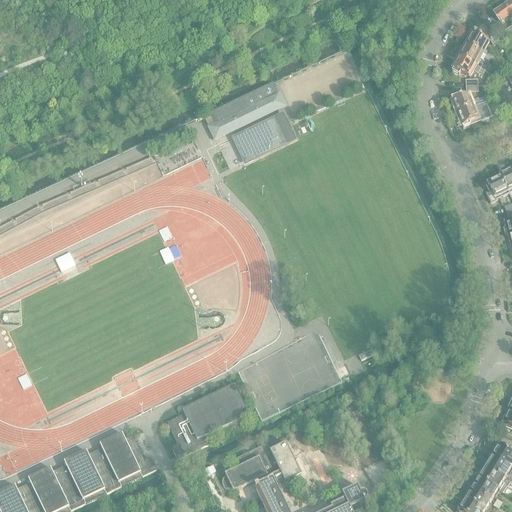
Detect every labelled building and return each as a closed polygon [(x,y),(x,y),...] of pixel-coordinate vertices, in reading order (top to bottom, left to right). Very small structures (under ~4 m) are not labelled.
[(511,3),(494,15),(500,23),(511,15),(511,3)] [(499,44),(511,35),(511,27),(496,38),(499,43),(499,44)] [(485,50),(488,43),(480,38),(481,35),(474,31),(473,34),(471,34),(467,41),(468,42),(466,47),(480,54),(485,57),(487,53),(485,50)] [(499,43),(496,38),(491,32),(486,35),(493,46),(499,43)] [(484,59),(485,57),(480,54),(466,47),(464,51),(462,50),(458,58),(460,58),(459,59),(476,68),(476,67),(480,60),(483,61),(484,59)] [(484,75),(486,72),(476,67),(476,68),(459,59),(457,63),(456,62),(452,70),(453,70),(452,73),(459,77),(460,74),(470,79),(473,72),(476,74),(477,72),(484,75)] [(215,125),(209,128),(215,141),(215,140),(262,118),(285,107),(279,94),(274,83),(210,114),(215,125)] [(472,108),(470,104),(472,103),(469,95),(460,99),(458,96),(451,99),(452,102),(451,103),(454,111),(456,110),(457,114),(472,108)] [(490,117),(494,116),(490,107),(487,108),(485,104),(482,105),(477,107),(472,109),(472,108),(457,114),(459,119),(458,120),(461,128),(462,128),(463,129),(470,126),(470,124),(479,121),(479,122),(482,120),(483,122),(491,119),(490,117)] [(252,130),(235,138),(236,141),(238,144),(241,149),(245,153),(249,157),(254,161),(287,145),(295,141),(283,116),(275,119),(257,128),(259,130),(254,133),(252,130)] [(511,191),(511,174),(511,171),(507,173),(507,171),(499,175),(501,180),(507,194),(508,193),(511,191)] [(507,194),(501,180),(497,182),(496,180),(488,185),(488,186),(486,187),(489,192),(485,194),(490,206),(498,202),(496,199),(507,194)] [(249,417),(234,387),(183,411),(185,416),(167,424),(172,435),(178,445),(175,446),(174,447),(173,448),(173,450),(173,452),(178,462),(209,446),(205,438),(249,417)] [(511,414),(508,413),(506,417),(504,416),(501,424),(505,426),(504,428),(511,432),(511,431),(511,414)] [(0,511),(71,511),(157,472),(152,462),(151,461),(149,460),(147,460),(144,462),(132,438),(125,441),(122,435),(100,446),(102,450),(89,457),(86,452),(64,463),(66,467),(53,474),(51,469),(28,480),(30,485),(17,491),(15,487),(0,493),(0,511)] [(361,511),(362,511),(359,505),(363,503),(364,504),(365,503),(365,502),(366,501),(367,499),(367,497),(367,495),(366,494),(364,493),(362,492),(360,493),(357,486),(341,494),(344,500),(330,507),(331,509),(324,511),(287,511),(280,497),(283,496),(275,480),(281,477),(285,485),(301,477),(286,445),(270,453),(267,447),(236,461),(239,468),(224,475),(225,478),(224,479),(223,482),(222,484),(223,487),(224,489),(225,491),(228,492),(230,492),(232,492),(233,493),(253,484),(255,488),(254,488),(255,491),(255,490),(265,511),(361,511)] [(511,449),(510,453),(507,451),(508,450),(501,446),(500,448),(499,447),(497,446),(492,453),(494,454),(492,458),(511,469),(511,449)] [(511,469),(492,458),(490,457),(486,464),(488,465),(485,469),(505,480),(511,469)] [(217,474),(214,469),(203,474),(206,480),(217,474)] [(511,484),(508,482),(505,480),(485,469),(483,472),(481,471),(476,479),(497,492),(502,484),(511,490),(511,489),(511,484)] [(497,492),(476,479),(473,485),(474,486),(472,490),(491,501),(497,492)] [(484,511),(491,501),(472,490),(470,494),(468,492),(463,499),(465,501),(484,511)] [(484,511),(465,501),(463,505),(461,503),(457,510),(459,511),(484,511)]
